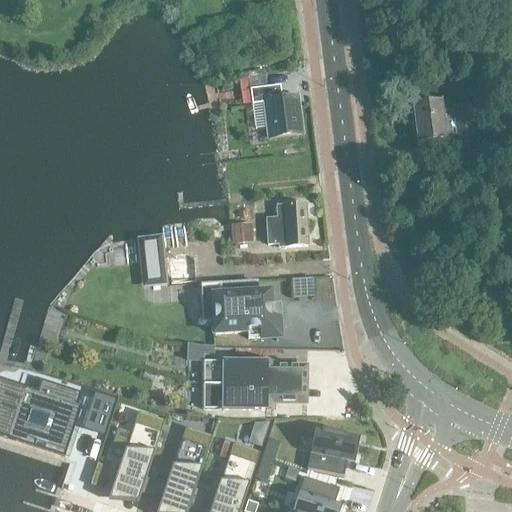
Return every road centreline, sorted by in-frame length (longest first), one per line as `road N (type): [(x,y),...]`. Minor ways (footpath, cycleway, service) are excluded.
road 1 (secondary): [(440,400),(391,347),(359,262),(327,0)]
road 2 (tertiary): [(391,511),(440,400)]
